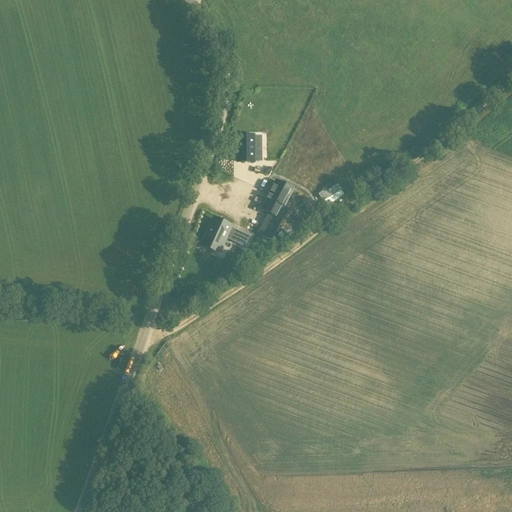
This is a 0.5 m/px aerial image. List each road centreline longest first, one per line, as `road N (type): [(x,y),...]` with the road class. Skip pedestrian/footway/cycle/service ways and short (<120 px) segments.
road 1 (tertiary): [(79,511),(218,121),(219,58),(187,0)]
road 2 (track): [(143,334),(176,328),(434,150),(511,85)]
